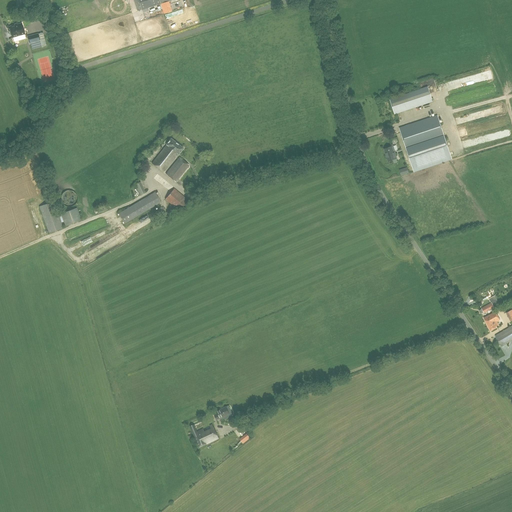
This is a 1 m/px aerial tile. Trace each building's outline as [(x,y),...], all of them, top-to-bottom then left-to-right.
[(171,0),(134,0),(138,11),(161,4),(160,3),(171,0)] [(22,23),(9,27),(12,38),(25,34),(22,23)] [(43,33),(38,34),(38,33),(28,36),(30,43),(40,41),(42,47),(46,46),(43,33)] [(21,43),(28,42),(27,35),(15,37),(17,48),(22,47),(21,43)] [(485,70),(486,73),(483,73),(484,80),(493,78),(492,69),(485,70)] [(457,103),(477,97),(474,89),(451,96),(452,102),(457,100),(457,103)] [(395,114),(407,110),(404,102),(392,106),(395,114)] [(481,112),(457,118),(459,124),(479,119),(477,114),(480,113),(481,117),(482,117),(481,112)] [(452,159),(446,140),(438,115),(399,127),(414,171),(452,159)] [(493,121),(495,126),(509,123),(507,117),(493,121)] [(491,122),(461,129),(462,135),(488,129),(488,128),(492,127),(491,122)] [(166,145),(152,163),(164,172),(178,154),(183,148),(171,138),(166,145)] [(393,146),(384,149),(388,161),(397,158),(393,146)] [(179,157),(166,174),(176,182),(189,165),(179,157)] [(146,192),(141,182),(135,184),(140,195),(146,192)] [(165,199),(175,207),(159,217),(161,220),(158,222),(160,226),(163,225),(162,223),(180,212),(179,211),(181,209),(184,211),(189,204),(186,202),(188,200),(174,189),(165,199)] [(155,192),(119,214),(125,224),(161,202),(155,192)] [(61,222),(58,215),(53,201),(40,206),(49,233),(63,228),(61,222)] [(81,220),(77,208),(58,215),(61,222),(64,221),(66,225),(81,220)] [(481,303),(511,285),(511,278),(511,279),(510,276),(476,294),(481,303)] [(511,297),(510,293),(499,297),(502,305),(511,301),(511,297)] [(484,313),(494,307),(497,306),(494,301),(492,302),(481,308),(484,313)] [(500,320),(498,316),(495,311),(484,318),(491,330),(496,327),(496,326),(499,325),(497,321),(500,320)] [(502,346),(511,340),(511,325),(495,336),(502,346)] [(218,414),(215,415),(217,420),(222,417),(227,415),(226,414),(229,413),(226,407),(216,411),(218,414)] [(197,431),(196,429),(203,426),(200,419),(189,424),(200,447),(219,438),(212,425),(197,431)]
